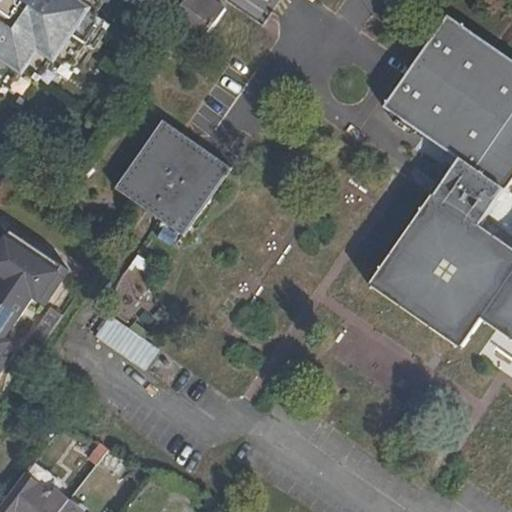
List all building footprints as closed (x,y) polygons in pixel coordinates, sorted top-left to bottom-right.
[(0,0),(0,108),(8,97),(24,108),(55,62),(77,77),(110,29),(97,19),(110,0),(0,0)] [(226,12),(210,0),(187,0),(170,26),(202,47),(226,12)] [(484,321),(511,340),(511,66),(447,21),(384,110),(460,162),(373,290),(462,351),(484,321)] [(183,238),(229,169),(161,121),(113,191),(183,238)] [(0,369),(16,344),(5,337),(32,296),(46,306),(70,269),(0,224),(0,225),(0,369)] [(82,230),(73,243),(101,262),(109,249),(82,230)] [(113,316),(97,337),(145,373),(161,352),(113,316)] [(99,446),(88,462),(94,467),(108,450),(99,446)] [(129,460),(108,450),(94,467),(119,479),(129,460)] [(156,473),(148,483),(209,511),(217,501),(156,473)] [(0,510),(2,511),(59,511),(63,507),(23,475),(0,505),(0,510)]
